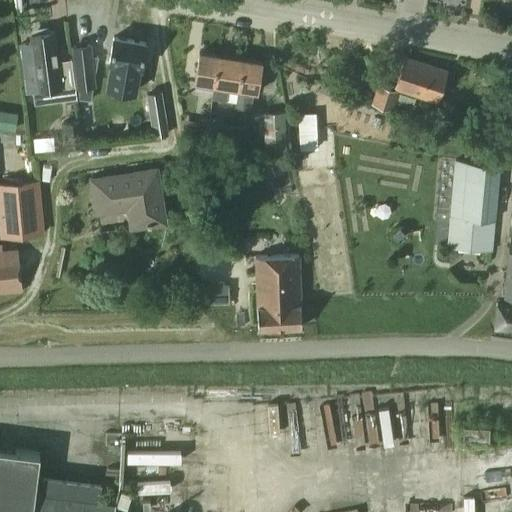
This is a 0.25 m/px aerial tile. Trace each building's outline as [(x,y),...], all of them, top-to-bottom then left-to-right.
[(26,95),(61,90),(53,33),(31,36),(31,41),(18,44),(20,56),(26,95)] [(145,44),(113,39),(109,64),(112,64),(108,89),(113,90),(112,94),(128,96),(129,93),(134,94),(138,68),(141,69),(145,44)] [(82,47),(72,48),(73,60),(71,61),(74,66),(76,88),(83,88),(88,98),(102,91),(82,47)] [(194,84),(213,87),(215,87),(220,56),(198,53),(194,84)] [(240,60),(220,56),(215,87),(213,87),(211,99),(227,101),(228,89),(236,90),(240,60)] [(446,72),(405,58),(394,89),(435,103),(446,72)] [(240,60),(236,90),(237,90),(235,108),(251,110),(254,93),(256,93),(262,63),(240,60)] [(395,90),(382,86),(377,105),(390,109),(395,90)] [(169,134),(161,91),(146,93),(154,137),(169,134)] [(286,148),(284,111),(263,112),(265,149),(286,148)] [(208,133),(210,120),(198,118),(196,131),(208,133)] [(85,144),(82,119),(62,121),(65,146),(85,144)] [(210,120),(208,133),(228,137),(230,125),(223,124),(223,122),(210,120)] [(242,128),(230,125),(228,137),(241,139),(242,128)] [(501,163),(454,159),(447,247),(493,251),(501,163)] [(165,222),(157,169),(92,179),(97,213),(134,207),(137,226),(165,222)] [(221,170),(208,185),(217,193),(230,178),(221,170)] [(44,233),(38,178),(0,182),(0,231),(1,238),(44,233)] [(511,246),(510,246),(503,305),(497,305),(494,331),(511,331),(511,246)] [(0,294),(21,292),(17,250),(0,252),(0,294)] [(301,329),(298,256),(255,257),(258,331),(301,329)] [(202,302),(227,302),(227,282),(201,282),(202,302)] [(490,427),(464,426),(463,440),(489,441),(490,427)] [(39,453),(0,448),(0,511),(114,511),(116,501),(99,499),(101,482),(68,478),(70,467),(44,464),(41,491),(34,490),(39,453)]
